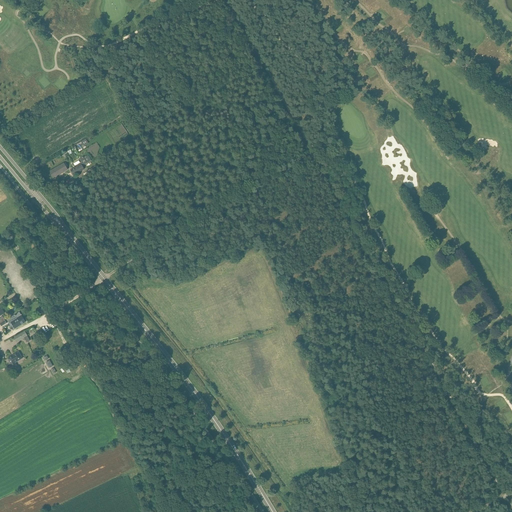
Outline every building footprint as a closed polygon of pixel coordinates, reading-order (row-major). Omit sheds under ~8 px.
[(88,157),(82,161),(84,165),(90,161),(88,157)] [(64,163),(54,169),(49,172),(53,178),(67,170),(64,163)] [(84,169),(81,164),(71,170),(74,175),(84,169)] [(15,329),(25,322),(19,312),(14,315),(16,318),(12,321),(10,318),(4,322),(8,329),(13,326),(15,329)] [(14,338),(16,342),(27,336),(25,332),(14,338)] [(38,334),(43,342),(46,340),(41,332),(38,334)] [(18,352),(7,358),(13,368),(17,365),(15,363),(22,359),(18,352)]
